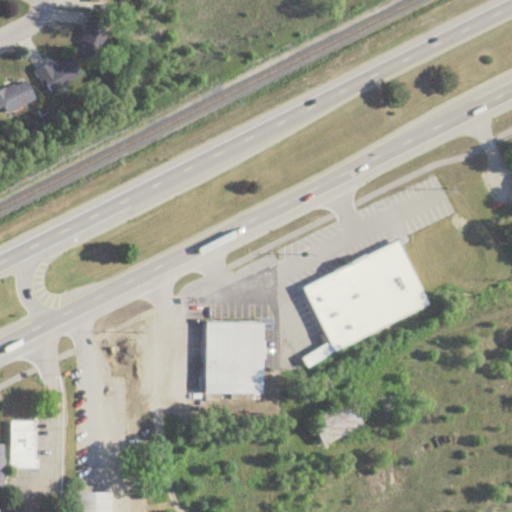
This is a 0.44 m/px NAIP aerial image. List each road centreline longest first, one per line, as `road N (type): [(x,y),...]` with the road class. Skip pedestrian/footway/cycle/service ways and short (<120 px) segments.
road 1 (primary): [(511,7),(0,263)]
road 2 (primary): [(0,346),(511,91)]
road 3 (track): [(511,316),(416,345),(390,371),(372,415)]
